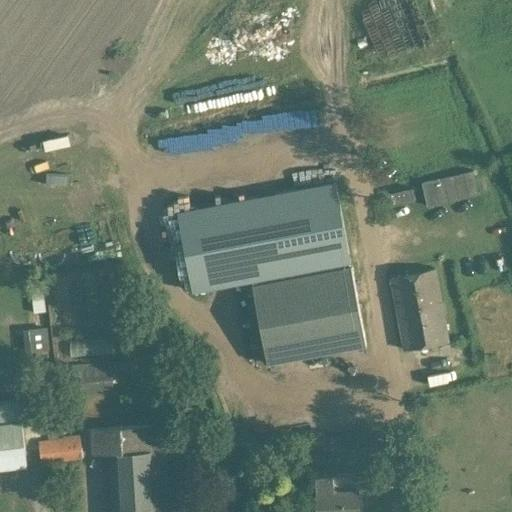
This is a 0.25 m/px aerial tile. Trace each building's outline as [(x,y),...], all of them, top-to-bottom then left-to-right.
[(399,85),(372,91),(383,145),(411,140),(399,85)] [(436,131),(411,132),(412,145),(437,143),(436,131)] [(474,169),(422,181),(427,204),(479,193),(474,169)] [(249,280),(250,284),(265,383),(365,345),(349,264),(333,180),(174,211),(189,291),(249,280)] [(389,192),(392,204),(415,199),(413,187),(389,192)] [(435,268),(389,277),(403,349),(449,341),(435,268)] [(25,352),(50,350),(48,327),(23,329),(25,352)] [(114,360),(115,369),(131,367),(130,359),(114,360)] [(73,391),(112,388),(110,362),(71,365),(73,391)] [(0,467),(26,464),(25,456),(18,400),(0,401),(0,467)] [(166,511),(163,449),(162,424),(89,428),(91,453),(111,452),(113,498),(114,511),(166,511)] [(61,438),(64,461),(83,459),(80,436),(61,438)] [(41,464),(64,461),(61,438),(39,441),(41,464)] [(316,478),(317,511),(358,511),(358,491),(334,492),(333,477),(316,478)]
